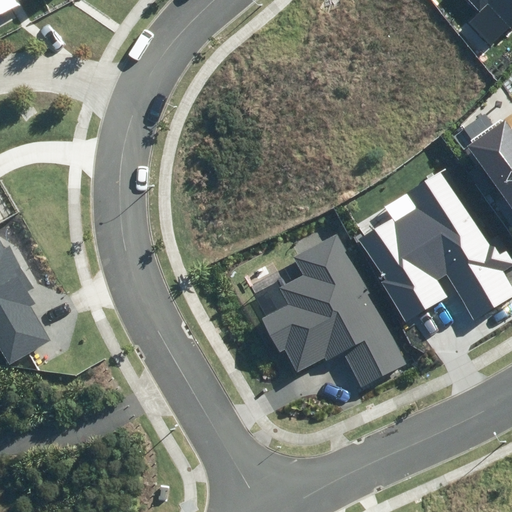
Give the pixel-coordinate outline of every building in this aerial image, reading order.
[(0,0),(0,16),(19,5),(17,1),(17,0),(0,0)] [(486,4),(511,30),(511,29),(511,0),(467,0),(478,12),(486,4)] [(471,169),(511,225),(511,128),(505,119),(466,148),(478,164),(471,169)] [(381,282),(406,323),(448,298),(437,281),(445,276),(472,321),(511,296),(511,288),(501,271),(511,264),(511,260),(500,241),(489,247),(442,170),(422,182),(430,194),(415,203),(408,191),(383,206),(392,220),(361,239),(386,280),(381,282)] [(344,353),(362,387),(407,364),(338,234),(294,257),(304,275),(280,288),(289,305),(262,320),(279,352),(285,349),(296,371),(324,357),(327,362),(344,353)] [(0,345),(11,364),(51,341),(31,307),(35,304),(27,292),(34,288),(10,247),(4,251),(0,244),(0,345)]
